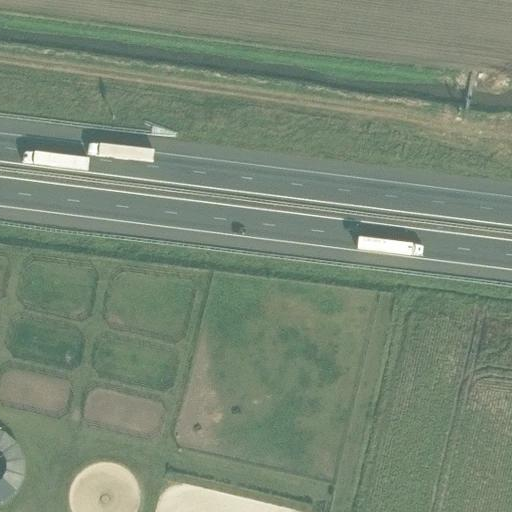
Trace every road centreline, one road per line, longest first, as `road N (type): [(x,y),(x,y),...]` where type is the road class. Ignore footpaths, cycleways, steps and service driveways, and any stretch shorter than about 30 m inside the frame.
road 1 (motorway): [(0,199),(511,262)]
road 2 (motorway): [(511,210),(0,148)]
